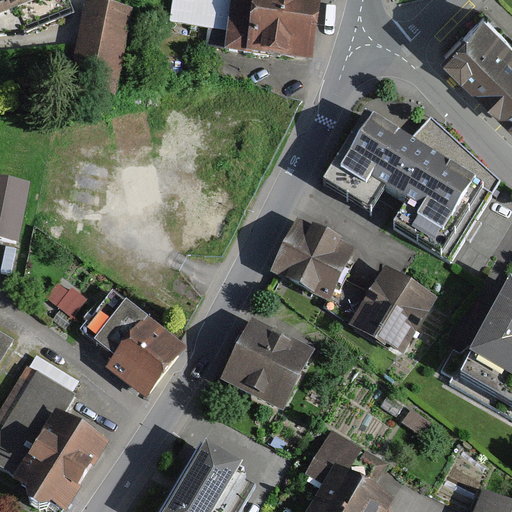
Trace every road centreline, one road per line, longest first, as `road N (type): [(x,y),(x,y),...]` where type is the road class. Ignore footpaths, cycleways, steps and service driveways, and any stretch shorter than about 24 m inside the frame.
road 1 (residential): [(353,39),(323,119),(168,404),(95,511)]
road 2 (residential): [(511,165),(397,54)]
